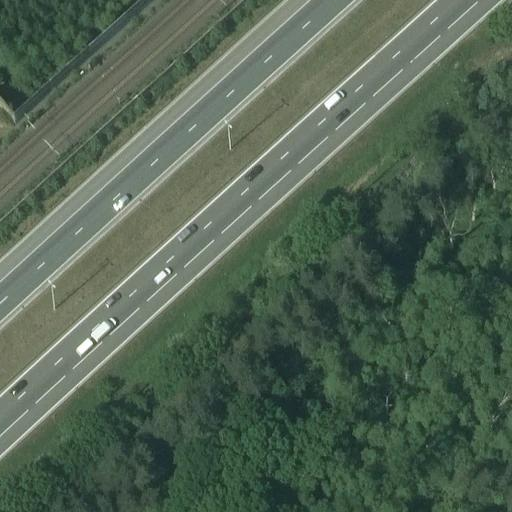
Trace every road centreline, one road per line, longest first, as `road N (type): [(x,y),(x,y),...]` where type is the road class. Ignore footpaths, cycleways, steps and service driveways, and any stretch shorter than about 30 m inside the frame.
road 1 (motorway): [(0,421),(452,0)]
road 2 (motorway): [(335,0),(0,303)]
